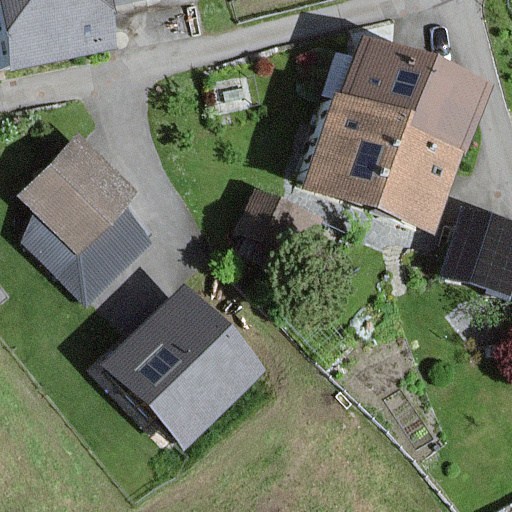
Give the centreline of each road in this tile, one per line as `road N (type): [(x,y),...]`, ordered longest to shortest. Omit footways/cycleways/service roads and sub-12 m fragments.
road 1 (residential): [(0,100),(403,0)]
road 2 (residential): [(463,0),(511,175)]
